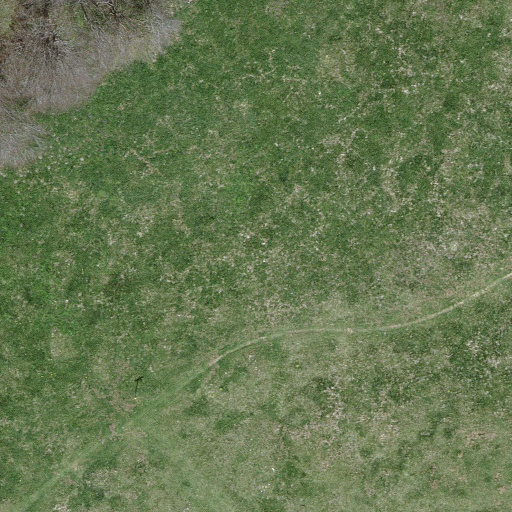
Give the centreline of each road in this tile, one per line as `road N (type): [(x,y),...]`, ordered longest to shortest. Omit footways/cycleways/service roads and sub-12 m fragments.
road 1 (track): [(10,511),(147,407)]
road 2 (track): [(147,407),(186,453),(261,511)]
